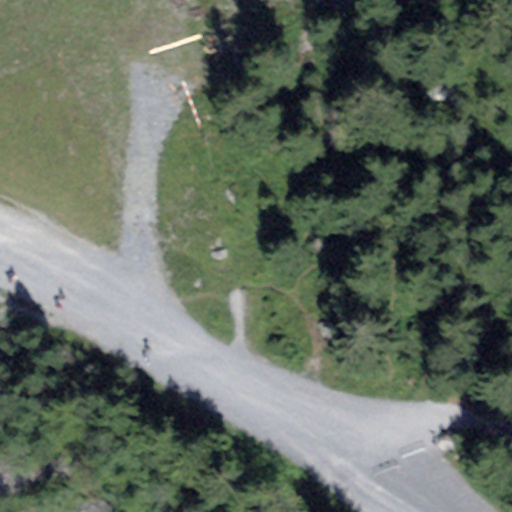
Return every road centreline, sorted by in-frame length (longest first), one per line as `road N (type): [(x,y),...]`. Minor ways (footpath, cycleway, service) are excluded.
road 1 (track): [(278,407),(92,294),(0,251)]
road 2 (track): [(410,511),(278,407)]
